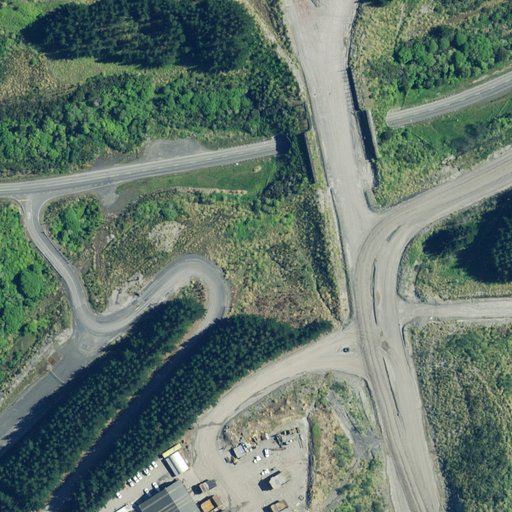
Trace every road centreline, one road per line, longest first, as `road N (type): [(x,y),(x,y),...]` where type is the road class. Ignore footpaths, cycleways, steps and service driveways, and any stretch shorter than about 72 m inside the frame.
road 1 (tertiary): [(0,190),(290,143),(440,107),(511,78)]
road 2 (unclassified): [(377,257),(347,211),(323,77),(321,37),(340,0)]
road 3 (tertiary): [(416,511),(372,332),(377,257)]
road 4 (tertiary): [(511,166),(413,214),(377,257)]
